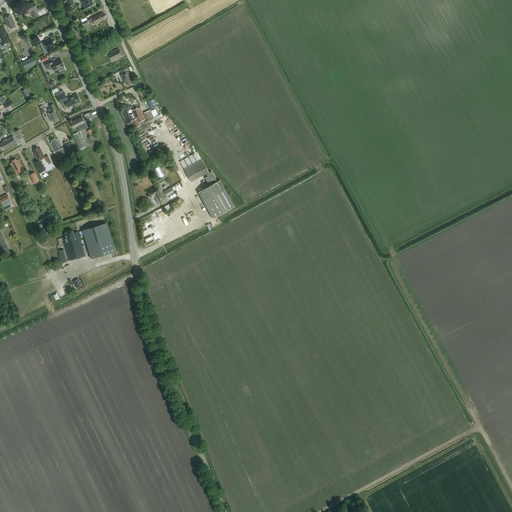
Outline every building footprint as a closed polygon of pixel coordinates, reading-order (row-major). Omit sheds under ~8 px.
[(93,4),(91,0),(80,0),(85,9),(93,4)] [(34,18),(38,16),(35,10),(37,9),(34,2),(21,8),(25,15),(31,12),(34,18)] [(82,23),(81,23),(83,27),(89,24),(89,25),(93,23),(94,25),(105,20),(104,18),(106,18),(104,14),(103,14),(102,13),(91,18),(91,19),(87,21),(87,20),(82,23)] [(6,24),(8,28),(12,25),(14,28),(16,27),(14,24),(15,24),(11,16),(5,19),(7,23),(6,24)] [(40,43),(37,37),(29,41),(32,47),(40,43)] [(48,53),(55,50),(53,46),(54,46),(51,39),(43,43),(48,53)] [(113,60),(122,56),(119,49),(110,53),(110,55),(109,56),(111,60),(113,59),(113,60)] [(33,57),(22,62),(25,70),(36,64),(33,57)] [(47,57),(41,59),(43,63),(44,62),(48,70),(53,68),(54,71),(64,67),(60,59),(52,63),(50,59),(49,60),(47,57)] [(122,74),(121,75),(125,84),(126,83),(127,84),(131,82),(130,81),(132,80),(128,72),(129,71),(128,68),(124,69),(126,73),(122,74)] [(64,94),(57,97),(59,102),(60,104),(62,103),(64,102),(67,108),(80,102),(77,94),(67,99),(64,94)] [(156,98),(150,100),(154,108),(159,105),(156,98)] [(6,108),(13,103),(10,99),(3,104),(6,108)] [(58,118),(55,111),(55,110),(53,104),(49,106),(51,110),(48,111),(49,113),(47,114),(51,122),(52,121),(53,122),(57,120),(57,119),(58,118)] [(132,121),(131,121),(134,128),(140,125),(139,123),(144,120),(144,119),(142,115),(139,109),(138,110),(137,109),(133,111),(134,112),(132,112),(133,114),(135,119),(132,121)] [(150,110),(147,111),(147,112),(150,118),(153,117),(158,115),(155,109),(151,111),(150,110)] [(75,129),(77,128),(78,132),(87,128),(85,124),(85,123),(82,117),(71,122),(72,123),(71,124),(73,128),(74,127),(75,129)] [(23,137),(19,129),(14,132),(19,139),(23,137)] [(80,135),(74,138),(79,149),(84,147),(82,143),(80,139),(82,138),(80,135)] [(5,150),(16,143),(12,136),(6,140),(6,139),(2,141),(3,142),(1,143),(2,144),(0,145),(3,149),(4,148),(5,150)] [(62,149),(57,139),(56,140),(55,139),(51,141),(52,142),(51,143),(55,152),(58,151),(61,155),(61,156),(66,154),(63,148),(62,149)] [(68,141),(63,143),(67,151),(72,149),(72,148),(74,147),(72,143),(70,144),(68,141)] [(45,158),(40,148),(39,149),(38,148),(34,150),(34,152),(33,152),(37,161),(39,160),(39,161),(40,160),(45,158)] [(197,152),(180,162),(183,169),(201,159),(197,152)] [(17,161),(16,159),(12,161),(12,163),(10,164),(11,167),(12,167),(16,175),(24,171),(18,160),(17,161)] [(201,159),(183,169),(191,182),(208,172),(201,159)] [(37,161),(34,163),(38,171),(44,168),(42,164),(43,164),(42,162),(40,160),(39,161),(39,160),(37,161)] [(156,168),(160,178),(166,176),(162,166),(156,168)] [(207,177),(204,178),(207,183),(215,179),(213,173),(211,171),(206,175),(207,177)] [(198,192),(202,199),(212,217),(233,206),(223,187),(219,181),(198,192)] [(158,202),(165,198),(158,186),(147,192),(151,198),(154,196),(158,202)] [(171,187),(163,192),(167,197),(174,193),(171,187)] [(0,200),(1,204),(9,200),(7,194),(0,197),(0,200)] [(106,223),(82,230),(91,259),(115,251),(106,223)] [(84,256),(78,233),(77,232),(73,233),(73,230),(64,233),(66,238),(64,239),(65,243),(64,243),(69,261),(84,256)] [(0,233),(0,243),(6,256),(10,254),(7,246),(4,241),(5,241),(1,233),(0,233)]
